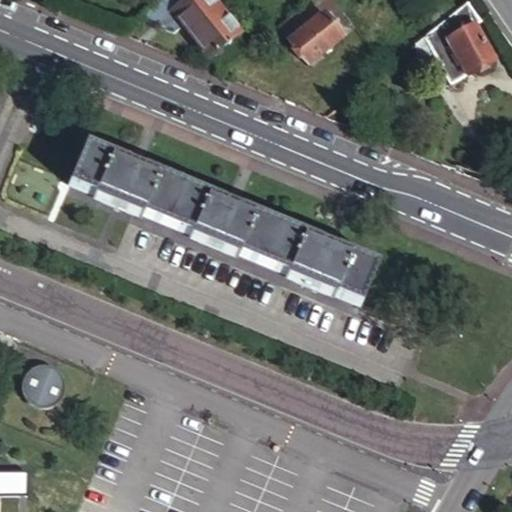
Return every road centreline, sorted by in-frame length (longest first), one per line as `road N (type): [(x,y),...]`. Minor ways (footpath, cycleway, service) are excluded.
road 1 (unclassified): [(511,239),(0,30)]
road 2 (unclassified): [(450,511),(511,406)]
